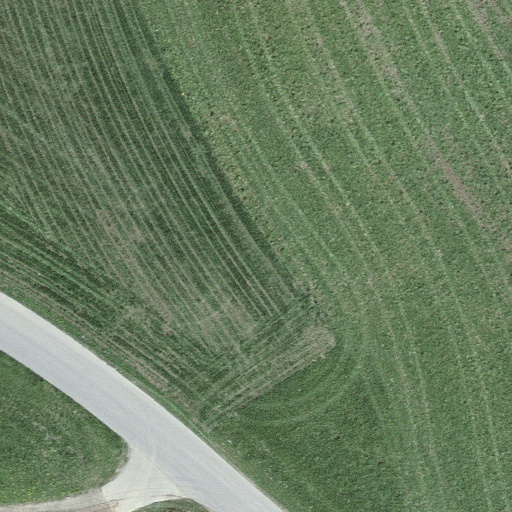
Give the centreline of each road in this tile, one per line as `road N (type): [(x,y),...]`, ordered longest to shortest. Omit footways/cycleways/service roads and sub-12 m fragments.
road 1 (tertiary): [(0,324),(98,386),(241,511)]
road 2 (track): [(176,454),(129,493),(56,511)]
